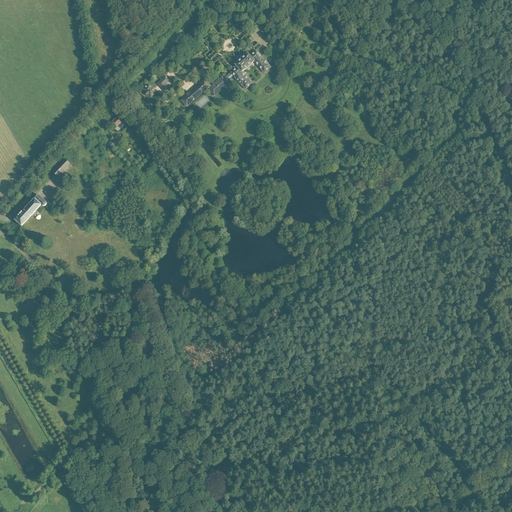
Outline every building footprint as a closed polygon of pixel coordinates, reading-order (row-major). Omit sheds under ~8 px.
[(206,86),(214,96),(228,84),(226,82),(234,75),(235,77),(242,86),(242,85),(246,89),(252,84),(242,72),(245,69),(245,70),(252,64),(251,64),(254,61),(264,73),(271,67),(268,65),(269,63),(267,62),(265,61),(265,60),(265,59),(263,57),(262,57),(256,51),(250,56),(248,53),(245,56),(238,62),(235,65),(237,67),(231,73),(232,73),(224,81),(222,79),(212,88),(205,80),(190,93),(189,92),(186,94),(187,95),(182,100),(187,106),(204,91),(202,89),(206,86)] [(158,84),(165,92),(169,88),(161,80),(158,84)] [(156,93),(149,84),(143,89),(146,92),(144,93),(147,96),(148,95),(151,98),(156,93)] [(112,122),(117,126),(120,129),(126,123),(118,116),(112,122)] [(109,142),(110,143),(108,145),(111,149),(118,142),(113,138),(109,142)] [(70,164),(65,159),(53,172),(58,177),(70,164)] [(45,206),(47,204),(47,203),(39,195),(35,199),(35,198),(15,220),(22,227),(41,205),(43,206),(45,206)] [(23,294),(23,295),(23,296),(24,296),(24,297),(24,298),(25,298),(25,299),(26,299),(26,300),(28,299),(29,298),(30,297),(30,296),(31,296),(31,295),(31,294),(30,293),(30,292),(29,292),(28,292),(26,292),(25,292),(24,292),(23,292),(23,293),(23,294)] [(22,314),(21,314),(21,315),(21,316),(21,317),(21,318),(21,319),(22,320),(22,321),(22,322),(23,323),(23,324),(24,325),(24,326),(25,327),(25,328),(26,329),(27,330),(28,331),(29,332),(30,333),(31,333),(31,334),(32,334),(33,335),(33,334),(34,334),(35,333),(36,332),(37,332),(37,331),(38,330),(39,329),(40,328),(40,327),(41,326),(42,325),(42,324),(43,323),(43,322),(43,321),(43,320),(44,320),(44,319),(44,318),(44,317),(44,316),(44,315),(44,314),(44,313),(43,313),(42,313),(41,312),(40,312),(39,312),(38,312),(37,311),(36,311),(35,311),(34,311),(33,311),(32,311),(31,311),(30,311),(29,311),(28,311),(27,312),(26,312),(25,312),(24,313),(23,313),(22,314)]
